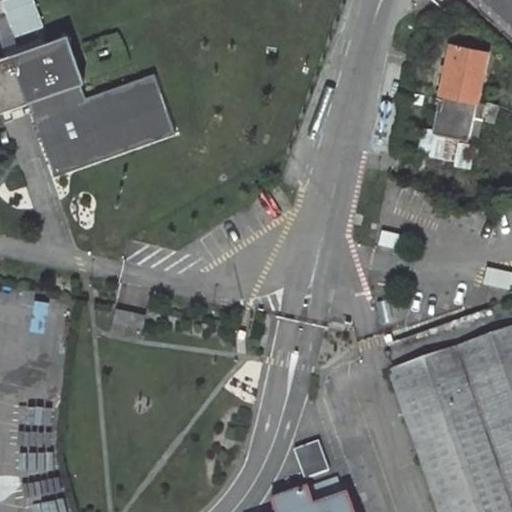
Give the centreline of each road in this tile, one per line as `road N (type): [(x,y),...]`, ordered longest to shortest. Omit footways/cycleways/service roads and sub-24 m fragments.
road 1 (unknown): [(307,319),(348,351),(390,511)]
road 2 (unknown): [(324,244),(423,258),(511,247)]
